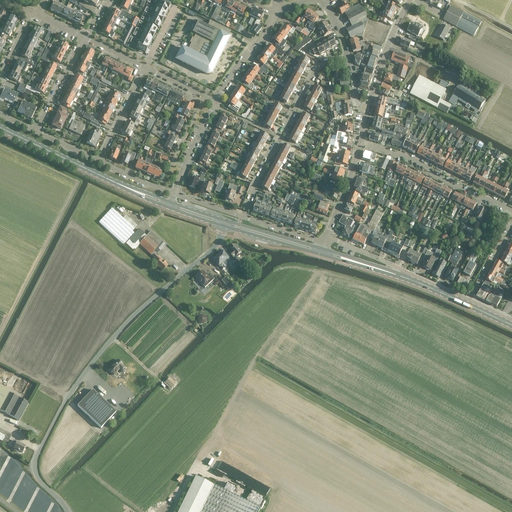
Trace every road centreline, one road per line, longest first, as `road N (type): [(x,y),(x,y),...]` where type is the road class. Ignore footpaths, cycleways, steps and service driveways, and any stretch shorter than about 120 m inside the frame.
road 1 (unclassified): [(67,511),(34,468),(68,395),(132,317),(213,248),(224,225)]
road 2 (residential): [(360,143),(401,153),(511,210)]
road 3 (secondary): [(115,182),(0,127)]
